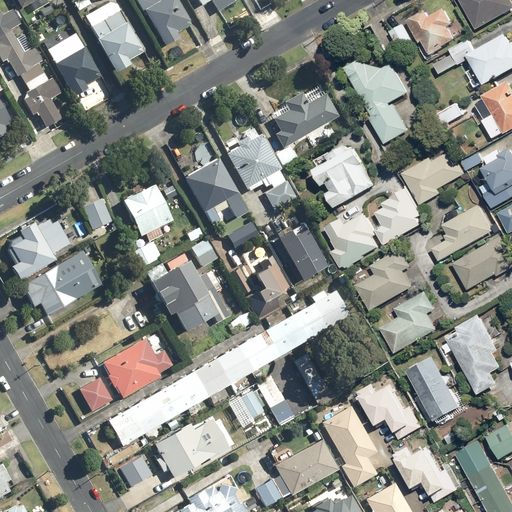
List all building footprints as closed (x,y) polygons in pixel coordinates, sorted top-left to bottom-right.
[(34,0),(13,0),(18,9),(34,0)] [(87,0),(75,0),(69,4),(75,14),(90,5),(87,0)] [(171,0),(133,0),(159,44),(188,27),(171,0)] [(192,0),(197,7),(208,0),(214,11),(231,2),(229,0),(192,0)] [(511,0),(463,0),(481,30),(511,11),(511,0)] [(411,21),(429,52),(455,38),(437,6),(411,21)] [(8,31),(18,25),(11,11),(0,17),(0,15),(0,61),(4,60),(14,78),(30,69),(30,68),(39,63),(30,48),(21,53),(8,31)] [(116,12),(88,26),(113,74),(141,60),(116,12)] [(402,24),(389,31),(399,50),(413,42),(402,24)] [(73,35),(45,51),(70,95),(98,79),(73,35)] [(511,37),(511,35),(472,56),(488,85),(511,72),(511,37)] [(451,50),(457,61),(474,51),(469,41),(451,50)] [(391,65),(376,74),(366,57),(344,69),(386,143),(408,131),(390,100),(406,91),(391,65)] [(60,119),(49,101),(59,95),(50,78),(24,93),(26,97),(21,100),(30,116),(34,113),(43,129),(60,119)] [(483,95),(504,132),(511,127),(511,86),(509,81),(483,95)] [(265,115),(283,146),(327,121),(310,90),(265,115)] [(437,115),(443,126),(463,114),(457,104),(437,115)] [(222,153),(242,188),(276,169),(256,134),(222,153)] [(288,146),(273,154),(284,172),(298,164),(288,146)] [(314,171),(335,207),(374,185),(353,149),(314,171)] [(481,166),(498,195),(511,186),(511,151),(511,149),(481,166)] [(454,150),(406,177),(420,201),(467,173),(454,150)] [(485,161),(480,152),(464,163),(469,171),(485,161)] [(247,212),(236,193),(237,193),(217,158),(183,177),(203,212),(225,199),(235,218),(247,212)] [(262,193),(271,210),(293,197),(284,181),(262,193)] [(118,201),(137,235),(167,219),(147,185),(118,201)] [(378,229),(386,244),(420,226),(416,218),(422,215),(410,194),(408,190),(383,203),(385,208),(377,212),(385,226),(378,229)] [(80,210),(91,229),(109,219),(99,200),(80,210)] [(478,205),(443,225),(452,240),(434,250),(440,260),(493,230),(478,205)] [(511,206),(499,214),(510,234),(511,233),(511,206)] [(361,210),(323,230),(344,270),(382,250),(361,210)] [(0,245),(0,249),(17,279),(68,250),(50,218),(0,245)] [(229,233),(238,249),(259,237),(250,221),(229,233)] [(195,226),(179,235),(198,266),(214,257),(195,226)] [(273,241),(295,282),(320,268),(298,227),(273,241)] [(511,256),(501,238),(454,265),(469,291),(511,266),(511,256)] [(22,282),(40,314),(96,283),(78,251),(22,282)] [(371,266),(376,276),(357,286),(371,312),(414,289),(405,272),(412,269),(403,251),(371,266)] [(161,315),(167,311),(179,332),(210,314),(195,288),(179,260),(142,281),(161,315)] [(277,309),(270,297),(287,287),(271,260),(246,274),(255,290),(241,299),(254,322),(277,309)] [(237,268),(225,274),(239,297),(250,291),(237,268)] [(333,290),(106,419),(120,445),(348,316),(333,290)] [(395,308),(400,318),(381,328),(395,353),(438,330),(429,314),(436,311),(427,292),(395,308)] [(253,322),(247,312),(227,322),(233,333),(253,322)] [(447,334),(475,384),(506,367),(477,317),(447,334)] [(98,361),(118,397),(159,375),(157,372),(169,366),(160,350),(148,356),(140,340),(98,361)] [(305,353),(291,361),(314,403),(329,395),(305,353)] [(434,358),(408,371),(433,420),(460,406),(434,358)] [(268,375),(253,383),(277,426),(291,418),(268,375)] [(106,399),(96,381),(78,390),(88,409),(106,399)] [(397,431),(396,432),(400,440),(423,427),(418,419),(411,406),(404,409),(391,386),(374,395),(371,390),(360,396),(376,424),(377,426),(390,419),(397,431)] [(237,398),(248,418),(260,411),(249,391),(237,398)] [(320,423),(341,464),(338,465),(348,487),(372,475),(362,455),(372,450),(350,407),(320,423)] [(153,443),(171,477),(223,449),(206,416),(153,443)] [(511,424),(491,436),(503,457),(511,452),(511,424)] [(270,465),(287,496),(332,471),(314,440),(270,465)] [(459,456),(489,511),(499,511),(511,505),(511,498),(482,444),(459,456)] [(433,493),(431,494),(436,502),(459,489),(454,481),(446,468),(440,471),(427,448),(410,457),(407,452),(396,458),(411,486),(412,486),(413,488),(426,481),(433,493)] [(140,455),(115,467),(124,485),(149,473),(140,455)] [(0,494),(7,490),(3,482),(8,479),(0,464),(0,494)] [(240,511),(223,481),(171,511),(172,511),(171,511),(240,511)] [(255,489),(263,506),(278,498),(270,482),(255,489)] [(363,498),(370,511),(408,511),(394,483),(363,498)] [(355,511),(356,511),(349,500),(343,490),(305,511),(355,511)]
